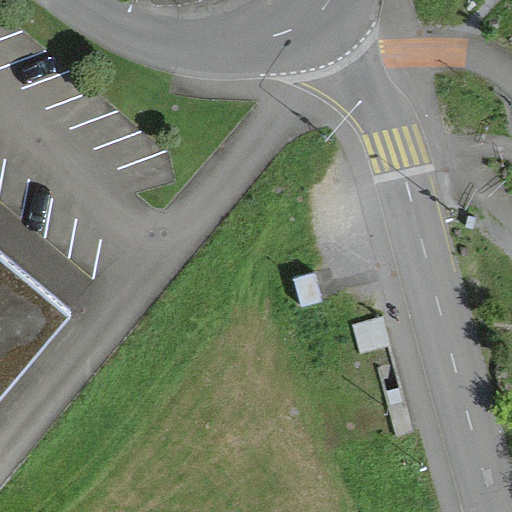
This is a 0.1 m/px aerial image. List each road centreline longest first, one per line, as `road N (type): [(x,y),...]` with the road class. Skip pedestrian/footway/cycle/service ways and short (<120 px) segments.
road 1 (unclassified): [(495,511),(408,187),(322,11)]
road 2 (residential): [(78,0),(132,34),(194,46),(270,37),(322,11)]
